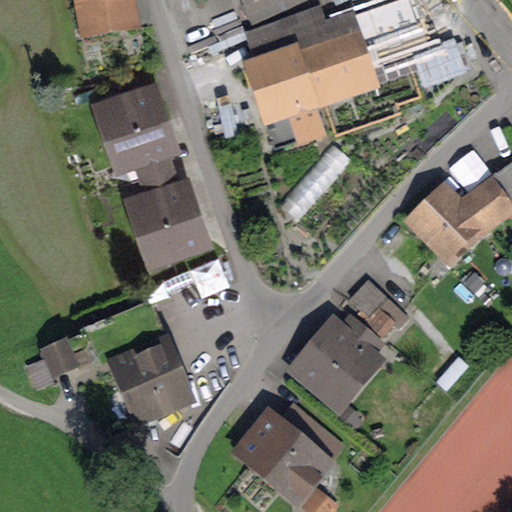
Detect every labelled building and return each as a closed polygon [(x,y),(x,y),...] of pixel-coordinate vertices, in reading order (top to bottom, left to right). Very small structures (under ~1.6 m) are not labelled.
[(85,0),(91,30),(128,23),(124,0),(85,0)] [(248,0),(256,18),(295,0),(248,0)] [(197,54),(249,39),(243,19),(191,34),(197,54)] [(351,19),(323,28),(328,43),(254,68),(281,147),(321,134),(311,106),(413,69),(409,57),(369,71),(351,19)] [(394,20),(364,30),(368,42),(398,32),(394,20)] [(129,158),(137,179),(165,169),(158,148),(170,144),(152,92),(105,108),(123,160),(129,158)] [(297,218),(355,163),(339,145),(281,201),(297,218)] [(471,197),(494,227),(510,215),(511,216),(511,168),(496,180),(494,177),(476,189),(478,192),(471,197)] [(172,191),(165,169),(137,179),(144,201),(137,203),(155,255),(202,239),(194,213),(197,209),(195,202),(189,201),(185,187),(172,191)] [(443,196),(417,222),(424,228),(419,233),(426,240),(428,238),(450,261),(463,249),(458,243),(474,227),(443,196)] [(370,283),(351,302),(370,320),(389,301),(370,283)] [(333,330),(300,370),(338,402),(372,362),(362,353),(374,338),(351,319),(339,334),(333,330)] [(133,349),(107,360),(135,427),(196,403),(169,335),(158,339),(160,344),(135,354),(133,349)] [(67,337),(39,349),(52,377),(79,365),(67,337)] [(270,422),(244,454),(300,499),(312,484),(310,482),(339,446),(295,409),(279,429),(270,422)] [(317,495),(307,506),(313,511),(328,511),(332,508),(317,495)]
